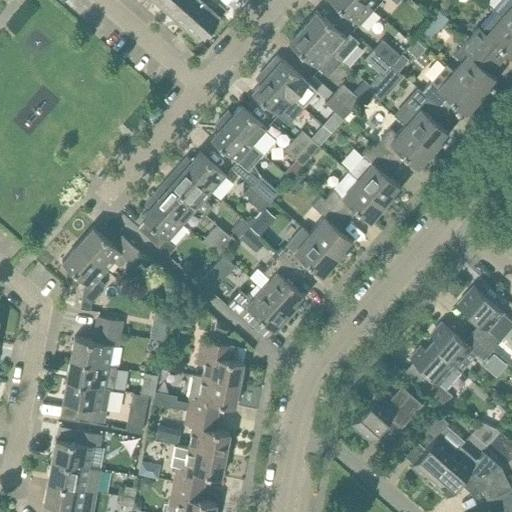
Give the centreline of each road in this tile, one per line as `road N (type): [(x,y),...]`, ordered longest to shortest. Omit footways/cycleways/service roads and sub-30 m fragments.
road 1 (tertiary): [(297,428),(306,384),(451,218)]
road 2 (residential): [(0,478),(8,478),(39,315),(37,301),(0,269)]
road 3 (residential): [(100,200),(200,87)]
road 4 (residential): [(410,511),(297,428)]
road 5 (residential): [(200,87),(101,0)]
